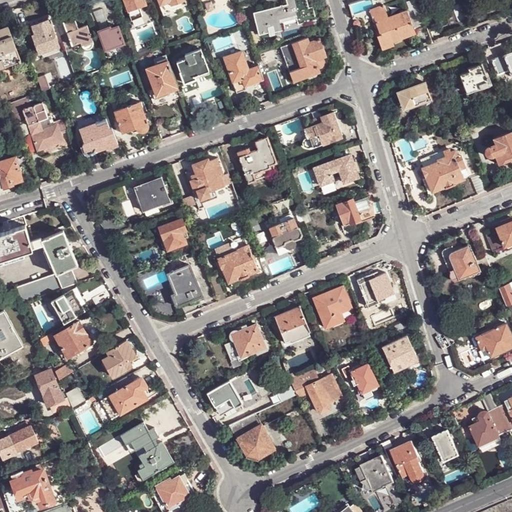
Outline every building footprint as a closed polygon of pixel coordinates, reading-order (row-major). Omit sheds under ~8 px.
[(124,0),(129,12),(140,8),(148,5),(145,0),(124,0)] [(269,33),(270,35),(275,34),(274,32),(282,30),(280,21),(297,16),(299,24),(316,19),(313,7),(309,8),(306,0),(287,0),(288,5),(256,14),(262,34),(269,33)] [(409,15),(421,10),(419,6),(416,0),(403,0),(407,10),(409,15)] [(187,5),(186,2),(172,6),(171,3),(161,6),(164,14),(178,9),(181,8),(184,6),(187,5)] [(468,15),(463,3),(456,6),(461,18),(468,15)] [(379,30),(384,45),(393,41),(416,33),(409,15),(407,10),(400,13),(401,14),(389,19),(384,6),(384,5),(370,11),(375,24),(376,24),(378,26),(379,30)] [(129,12),(133,21),(144,17),(140,8),(129,12)] [(68,33),(79,29),(73,12),(62,16),(68,33)] [(50,47),(51,50),(60,47),(50,21),(34,27),(38,38),(35,39),(39,50),(50,47)] [(87,50),(90,51),(91,50),(94,48),(95,46),(95,43),(94,41),(89,26),(79,29),(68,33),(74,46),(82,43),(84,47),(85,49),(87,50)] [(113,32),(112,29),(111,27),(100,31),(107,50),(126,43),(121,29),(113,32)] [(0,75),(22,67),(24,64),(12,30),(0,34),(0,75)] [(384,45),(379,30),(376,31),(384,49),(395,45),(393,41),(384,45)] [(302,68),(306,78),(321,73),(320,69),(317,62),(325,59),(329,58),(322,39),(313,42),(311,43),(309,38),(308,38),(293,44),(302,68)] [(282,48),(291,72),(302,68),(293,44),(282,48)] [(195,77),(209,71),(210,71),(202,49),(186,55),(187,59),(177,62),(185,83),(195,79),(195,77)] [(265,80),(259,66),(249,70),(243,52),(225,58),(234,83),(243,79),(246,87),(255,84),(265,80)] [(511,69),(511,71),(511,53),(493,60),(499,74),(511,69)] [(123,62),(125,68),(136,65),(133,58),(123,62)] [(326,63),(325,59),(317,62),(320,69),(323,68),(325,65),(326,63)] [(156,92),(158,97),(167,94),(170,92),(179,89),(169,62),(166,63),(157,66),(148,69),(155,88),(156,92)] [(474,69),(470,71),(461,75),(468,93),(490,85),(482,64),(473,67),(474,69)] [(291,72),(295,82),(306,78),(302,68),(291,72)] [(211,76),(209,71),(195,77),(195,79),(197,82),(211,76)] [(39,78),(43,92),(51,89),(46,75),(39,78)] [(243,79),(234,83),(238,94),(247,90),(246,87),(243,79)] [(398,93),(405,110),(432,100),(426,82),(398,93)] [(26,98),(11,104),(15,115),(25,112),(31,109),(31,108),(26,98)] [(132,131),(150,124),(141,102),(116,111),(124,134),(132,131)] [(44,103),(31,108),(31,109),(25,112),(30,126),(41,122),(40,121),(48,118),(50,117),(44,103)] [(152,110),(157,125),(167,121),(162,107),(152,110)] [(314,147),(314,148),(342,138),(333,115),(335,114),(335,113),(323,118),(324,123),(317,126),(305,130),(307,138),(308,139),(310,139),(314,147)] [(30,126),(39,151),(53,147),(65,142),(62,132),(59,125),(58,125),(52,127),(48,118),(40,121),(41,122),(30,126)] [(86,152),(90,155),(95,153),(98,148),(107,145),(109,149),(119,145),(113,128),(111,129),(108,119),(97,123),(98,126),(90,129),(91,133),(84,136),(86,142),(83,143),(86,152)] [(58,122),(58,125),(59,125),(62,132),(66,132),(68,131),(64,120),(58,122)] [(132,131),(136,133),(138,132),(140,131),(141,132),(144,133),(147,132),(149,129),(150,127),(150,124),(132,131)] [(496,158),(499,165),(511,160),(511,132),(494,139),(496,145),(492,146),(496,158)] [(252,171),(254,175),(270,169),(269,166),(276,164),(277,163),(268,138),(256,142),(259,150),(256,151),(251,153),(247,155),(246,151),(238,154),(246,173),(252,171)] [(306,148),(308,149),(314,147),(310,139),(308,139),(307,138),(305,139),(303,141),(303,143),(303,145),(304,146),(305,148),(306,148)] [(489,159),(491,159),(492,159),(496,158),(492,146),(487,148),(486,150),(486,152),(486,154),(487,156),(487,157),(489,159)] [(421,160),(424,167),(424,168),(439,162),(435,154),(421,160)] [(431,178),(437,191),(444,188),(446,189),(455,185),(456,184),(467,179),(466,178),(465,179),(461,170),(458,162),(457,160),(454,154),(451,155),(446,157),(439,160),(439,162),(424,168),(424,167),(421,168),(423,170),(427,178),(427,179),(431,178)] [(351,155),(315,168),(321,185),(334,181),(331,173),(340,170),(344,183),(359,177),(351,155)] [(0,188),(14,184),(24,180),(22,173),(25,172),(26,170),(25,168),(23,167),(21,168),(17,157),(0,163),(1,167),(0,167),(0,188)] [(198,192),(202,200),(211,197),(209,192),(215,190),(225,186),(222,177),(226,175),(225,174),(224,175),(219,160),(220,160),(219,158),(210,162),(209,159),(193,166),(195,170),(196,173),(198,178),(194,180),(192,182),(195,192),(196,193),(198,192)] [(458,162),(461,170),(467,168),(464,160),(458,162)] [(272,175),(270,169),(254,175),(252,171),(246,173),(249,182),(248,182),(248,184),(272,175)] [(162,179),(136,188),(142,205),(145,212),(171,202),(162,179)] [(294,180),(290,181),(294,195),(299,193),(294,180)] [(219,199),(215,190),(209,192),(211,197),(213,201),(219,199)] [(198,209),(199,211),(206,208),(204,205),(202,200),(198,192),(196,193),(195,192),(194,192),(200,209),(198,209)] [(337,200),(339,205),(352,200),(351,196),(337,200)] [(345,225),(346,226),(352,223),(362,220),(362,219),(361,219),(353,199),(352,200),(339,205),(338,205),(345,225)] [(183,219),(161,228),(169,250),(187,243),(185,238),(189,236),(186,231),(187,231),(183,219)] [(276,246),(280,254),(290,250),(295,248),(297,245),(295,241),(302,238),(303,235),(300,228),(298,227),(294,219),(285,222),(286,224),(280,227),(279,225),(270,228),(274,237),(273,239),(276,246)] [(493,251),(495,251),(503,248),(503,247),(504,246),(505,247),(508,248),(511,246),(511,222),(506,225),(497,229),(486,234),(493,251)] [(0,260),(33,250),(34,249),(33,248),(31,241),(26,226),(12,231),(5,232),(0,234),(0,260)] [(135,234),(130,228),(115,233),(119,240),(135,234)] [(57,274),(57,275),(73,269),(79,266),(73,251),(74,251),(72,246),(71,246),(64,231),(42,240),(42,241),(42,242),(57,274)] [(233,243),(237,252),(239,251),(238,249),(248,245),(245,237),(233,243)] [(42,246),(54,274),(55,275),(57,274),(42,242),(41,243),(42,246)] [(228,269),(233,282),(240,279),(241,279),(250,276),(250,275),(259,271),(248,245),(238,249),(239,251),(237,252),(221,259),(220,257),(219,257),(220,260),(223,269),(224,270),(228,269)] [(442,255),(449,271),(450,271),(455,269),(450,258),(449,256),(450,255),(450,254),(452,252),(455,251),(453,246),(444,250),(443,250),(442,252),(442,255)] [(454,280),(455,281),(481,271),(477,260),(473,250),(471,252),(468,246),(455,251),(452,252),(450,254),(450,255),(449,256),(450,258),(455,269),(450,271),(451,272),(452,277),(454,280)] [(177,304),(178,306),(191,301),(192,303),(192,302),(192,300),(199,297),(202,296),(203,298),(204,298),(190,265),(169,274),(177,294),(173,295),(174,297),(175,298),(177,304)] [(63,289),(78,283),(73,269),(57,275),(63,289)] [(357,281),(368,308),(386,301),(387,300),(386,298),(395,294),(390,281),(386,273),(377,277),(375,278),(369,280),(368,276),(357,281)] [(17,288),(18,289),(24,302),(37,298),(63,289),(57,275),(57,274),(55,275),(54,274),(17,288)] [(511,282),(499,289),(506,305),(511,302),(511,282)] [(77,287),(52,302),(53,303),(63,319),(65,324),(86,312),(80,300),(84,298),(77,287)] [(344,287),(327,293),(324,295),(325,297),(315,301),(326,329),(345,321),(341,313),(352,308),(344,287)] [(115,298),(110,290),(96,298),(95,304),(97,309),(115,298)] [(388,305),(390,305),(391,305),(393,305),(396,304),(397,302),(398,301),(397,299),(395,294),(386,298),(387,300),(386,301),(387,304),(388,305)] [(53,303),(50,305),(58,320),(59,320),(63,319),(53,303)] [(275,318),(285,343),(311,332),(300,307),(301,307),(301,305),(299,306),(299,307),(274,317),(274,318),(275,318)] [(25,346),(6,311),(0,313),(0,359),(4,357),(25,346)] [(80,322),(57,335),(65,349),(69,357),(71,356),(93,343),(80,322)] [(238,348),(242,357),(250,353),(257,351),(258,353),(267,350),(257,324),(248,328),(245,329),(237,332),(233,334),(238,348)] [(485,345),(487,348),(492,357),(511,348),(511,335),(507,324),(476,338),(481,347),(485,345)] [(56,341),(53,334),(42,340),(45,347),(56,341)] [(403,363),(417,357),(416,356),(408,336),(382,347),(394,373),(405,368),(405,366),(403,363)] [(105,360),(114,376),(127,369),(125,366),(130,363),(130,361),(133,358),(137,356),(128,341),(109,351),(111,356),(105,360)] [(243,359),(242,357),(238,348),(230,351),(233,359),(240,357),(241,360),(243,359)] [(418,360),(417,357),(403,363),(405,366),(418,360)] [(134,361),(133,358),(130,361),(130,363),(125,366),(127,369),(133,366),(134,361)] [(319,409),(321,413),(329,409),(328,405),(329,405),(328,403),(335,399),(334,396),(339,394),(340,397),(342,397),(338,389),(340,388),(339,385),(337,386),(332,375),(319,381),(316,374),(333,367),(331,361),(301,374),(308,388),(318,410),(319,409)] [(60,380),(74,372),(69,364),(63,367),(62,365),(55,369),(60,380)] [(363,393),(371,389),(378,386),(368,364),(352,372),(356,379),(358,384),(363,393)] [(37,376),(38,378),(50,405),(52,405),(64,399),(52,370),(37,376)] [(290,379),(296,393),(308,388),(301,374),(296,376),(290,379)] [(134,382),(130,375),(98,393),(102,400),(111,395),(134,382)] [(141,378),(134,382),(111,395),(122,414),(149,399),(146,394),(144,390),(147,388),(141,378)] [(217,400),(224,412),(234,407),(235,408),(244,403),(230,380),(208,393),(213,403),(217,400)] [(79,387),(67,394),(68,397),(72,405),(73,408),(87,400),(79,387)] [(278,393),(282,402),(296,395),(292,387),(278,393)] [(373,395),(371,389),(363,393),(365,399),(373,395)] [(111,395),(102,400),(113,419),(122,414),(111,395)] [(64,399),(52,405),(54,409),(59,411),(72,405),(68,397),(64,399)] [(94,404),(105,424),(113,419),(102,400),(94,404)] [(220,415),(224,412),(217,400),(213,403),(220,415)] [(510,431),(511,430),(511,413),(511,410),(511,409),(511,407),(510,403),(499,408),(501,412),(510,431)] [(256,414),(263,426),(283,417),(277,404),(256,414)] [(471,426),(480,446),(500,437),(500,435),(491,417),(489,412),(480,416),(482,421),(475,424),(474,425),(471,426)] [(500,435),(510,431),(501,412),(497,414),(491,417),(500,435)] [(256,414),(230,426),(247,455),(259,459),(276,449),(263,426),(256,414)] [(482,421),(480,416),(473,419),(474,421),(475,424),(482,421)] [(142,418),(124,429),(133,446),(155,434),(151,427),(148,428),(145,424),(142,418)] [(16,428),(18,432),(30,427),(28,422),(16,428)] [(0,439),(0,446),(6,458),(40,442),(32,425),(30,427),(18,432),(5,438),(0,439)] [(449,430),(434,436),(446,461),(461,454),(449,430)] [(480,446),(482,449),(502,439),(500,437),(480,446)] [(416,482),(418,482),(420,482),(422,482),(423,481),(424,479),(425,477),(425,475),(425,473),(419,461),(418,457),(420,456),(413,441),(391,451),(404,477),(405,477),(410,474),(412,477),(414,480),(415,481),(416,482)] [(138,470),(144,479),(175,462),(175,461),(174,461),(163,443),(164,442),(140,455),(146,466),(138,470)] [(386,486),(391,496),(397,494),(403,491),(398,480),(395,482),(383,455),(362,464),(363,466),(357,469),(363,481),(364,481),(366,483),(365,488),(367,490),(370,490),(374,492),(386,486)] [(56,468),(53,459),(47,461),(50,470),(56,468)] [(43,470),(41,464),(27,470),(28,472),(32,470),(33,473),(43,470)] [(39,498),(42,506),(55,500),(43,470),(33,473),(32,470),(28,472),(27,470),(14,475),(16,480),(15,481),(21,498),(31,494),(32,496),(37,498),(39,498)] [(410,486),(411,487),(413,487),(415,485),(418,485),(420,485),(424,484),(425,484),(426,482),(429,478),(429,476),(429,475),(428,472),(425,473),(425,475),(425,477),(424,479),(423,481),(422,482),(420,482),(418,482),(416,482),(415,481),(414,480),(412,477),(410,474),(405,477),(409,487),(410,486)] [(186,473),(180,476),(181,477),(185,486),(190,494),(196,492),(189,479),(186,474),(186,473)] [(159,488),(171,510),(177,506),(175,503),(177,502),(180,500),(185,498),(190,494),(185,486),(181,477),(180,476),(159,488)] [(461,497),(477,491),(474,486),(459,492),(461,497)] [(403,491),(397,494),(401,502),(400,503),(403,511),(406,511),(413,509),(404,490),(403,491)] [(196,492),(190,494),(185,498),(187,501),(189,506),(200,500),(196,492)] [(511,499),(481,511),(509,511),(511,511),(511,499)] [(364,511),(357,503),(352,507),(345,511),(364,511)]
